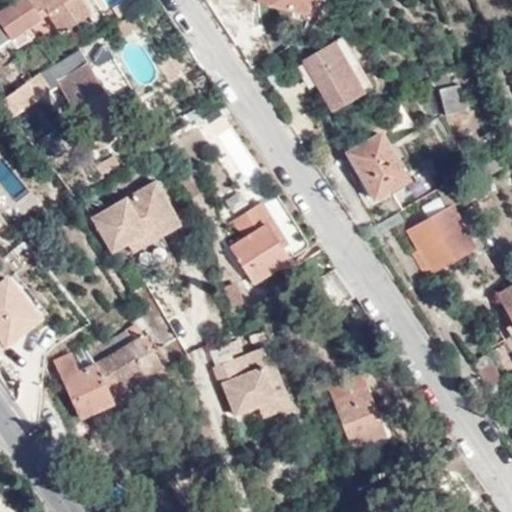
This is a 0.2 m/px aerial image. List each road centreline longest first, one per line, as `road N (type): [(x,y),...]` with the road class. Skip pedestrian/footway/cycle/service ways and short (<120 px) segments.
road 1 (residential): [(511,485),(182,0)]
road 2 (residential): [(0,413),(73,511)]
